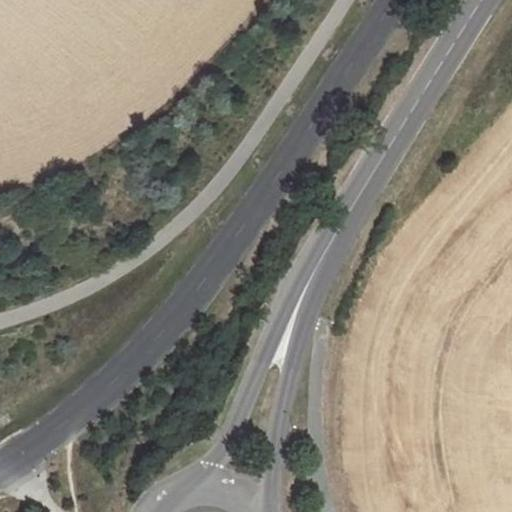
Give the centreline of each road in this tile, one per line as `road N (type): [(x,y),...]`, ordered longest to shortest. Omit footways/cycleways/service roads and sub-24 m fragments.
road 1 (unclassified): [(0,468),(144,355),(395,0)]
road 2 (tertiary): [(301,289),(482,0)]
road 3 (tertiary): [(301,289),(212,453),(166,492)]
road 4 (tertiary): [(267,511),(301,289)]
